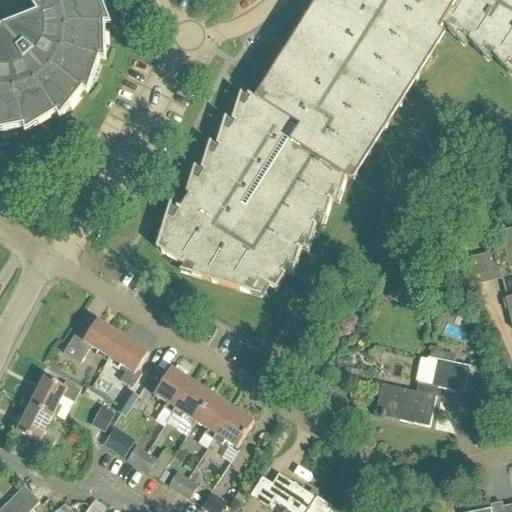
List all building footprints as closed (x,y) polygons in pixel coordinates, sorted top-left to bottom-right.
[(111,28),(100,0),(38,0),(34,3),(31,0),(19,5),(25,22),(4,30),(3,30),(0,26),(0,135),(24,131),(25,137),(57,118),(60,123),(83,94),(88,98),(100,63),(106,65),(105,28),(111,28)] [(511,0),(330,0),(322,1),(314,5),(307,10),(302,16),(256,90),(268,98),(263,106),(249,97),(247,99),(241,96),(232,123),(226,121),(217,148),(210,145),(202,172),(195,169),(186,196),(190,198),(181,211),(171,205),(157,251),(183,268),(181,275),(261,300),(268,288),(276,293),(286,277),(293,279),(301,252),(308,255),(317,228),(324,231),(332,203),(339,206),(348,179),(354,182),(363,155),(370,158),(378,130),(385,133),(394,106),(401,109),(409,82),(416,85),(424,58),(431,60),(440,34),(444,27),(463,48),(468,43),(488,64),(493,58),(511,78),(511,0)] [(511,231),(502,234),(510,270),(511,269),(511,300),(507,302),(511,324),(511,231)] [(490,285),(503,282),(497,255),(484,258),(490,285)] [(389,302),(411,314),(423,291),(401,280),(389,302)] [(110,362),(123,340),(98,324),(87,341),(78,335),(64,356),(81,367),(85,361),(84,360),(91,349),(110,362)] [(121,368),(130,374),(123,385),(134,392),(143,378),(139,375),(150,358),(123,340),(110,362),(108,365),(119,371),(121,368)] [(424,363),(417,397),(383,390),(380,404),(377,416),(384,418),(383,421),(430,431),(436,401),(438,391),(451,393),(456,367),(430,362),(429,364),(424,363)] [(401,365),(382,363),(380,388),(399,390),(401,365)] [(471,370),(466,396),(480,399),(485,373),(471,370)] [(170,421),(173,417),(193,385),(172,372),(155,398),(168,407),(158,421),(156,424),(164,429),(170,421)] [(31,408),(52,419),(63,399),(75,406),(81,393),(66,385),(63,390),(45,381),(31,408)] [(196,425),(214,399),(193,385),(173,417),(181,422),(184,417),(196,425)] [(131,394),(117,414),(127,420),(140,400),(131,394)] [(196,425),(217,439),(234,412),(214,399),(196,425)] [(42,440),(52,419),(31,408),(17,435),(35,445),(33,450),(48,458),(54,446),(42,440)] [(92,426),(106,433),(116,415),(102,408),(92,426)] [(234,412),(217,439),(214,444),(221,448),(225,443),(238,452),(255,425),(234,412)] [(126,444),(120,455),(127,459),(134,449),(126,444)] [(129,465),(138,471),(147,456),(138,451),(129,465)] [(147,456),(138,471),(149,478),(158,463),(147,456)] [(169,489),(169,490),(180,497),(189,483),(177,476),(169,489)] [(335,511),(318,500),(316,502),(289,485),(280,479),(274,488),(264,481),(252,500),(271,511),(275,505),(285,511),(335,511)] [(189,483),(180,497),(190,503),(199,489),(189,483)] [(17,511),(32,497),(22,488),(0,511),(17,511)] [(32,497),(17,511),(31,511),(39,504),(32,497)] [(225,511),(228,507),(212,497),(202,511),(225,511)]
